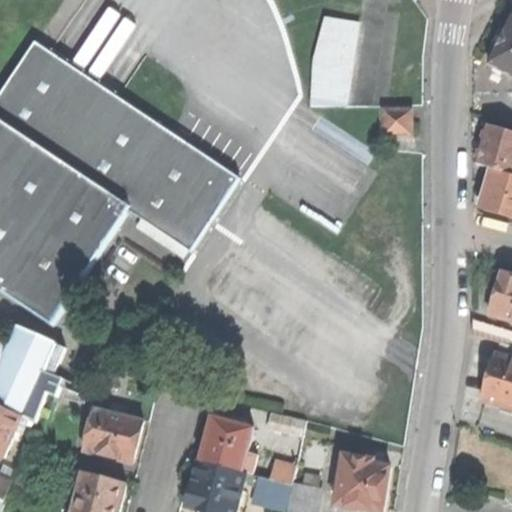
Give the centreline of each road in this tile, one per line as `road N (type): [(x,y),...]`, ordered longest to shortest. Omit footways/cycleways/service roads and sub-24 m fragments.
road 1 (residential): [(418,511),(444,354),(446,222)]
road 2 (residential): [(446,222),(456,0)]
road 3 (residential): [(153,511),(184,391)]
